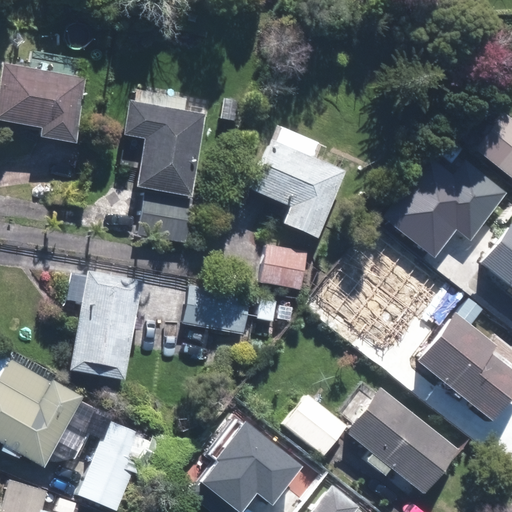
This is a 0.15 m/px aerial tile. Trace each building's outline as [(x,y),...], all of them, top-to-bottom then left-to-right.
[(42,142),(76,147),(87,80),(80,79),(83,65),(61,61),(59,75),(7,66),(0,109),(0,123),(44,131),(42,142)] [(198,115),(133,105),(128,133),(145,136),(137,185),(186,193),(198,115)] [(461,146),(501,179),(511,166),(511,127),(491,110),(461,146)] [(290,206),(282,224),(314,235),(340,172),(317,163),(323,148),(273,128),(248,189),(290,206)] [(464,150),(444,133),(431,148),(450,165),(464,150)] [(428,256),(451,227),(463,237),(501,189),(461,157),(447,174),(422,153),(374,213),(428,256)] [(136,232),(183,241),(190,204),(142,195),(136,232)] [(475,260),(511,289),(511,221),(508,219),(475,260)] [(262,284),(302,291),(308,254),(268,247),(262,284)] [(68,371),(122,379),(138,280),(84,271),(83,274),(69,272),(61,317),(76,319),(68,371)] [(246,296),(187,286),(181,322),(241,333),(241,332),(246,296)] [(403,324),(371,297),(345,329),(377,356),(403,324)] [(259,321),(274,324),(278,304),(263,301),(259,321)] [(49,332),(2,307),(0,311),(0,332),(38,352),(49,332)] [(412,359),(489,419),(511,388),(511,352),(493,338),(490,341),(450,310),(412,359)] [(0,444),(46,470),(87,400),(55,383),(54,386),(10,360),(0,377),(0,444)] [(377,389),(343,432),(369,452),(364,460),(383,474),(388,467),(420,492),(453,449),(377,389)] [(305,397),(284,424),(322,453),(342,425),(305,397)] [(227,511),(247,486),(261,496),(290,458),(234,417),(182,486),(216,511),(227,511)] [(80,497),(116,511),(118,511),(148,438),(109,423),(80,497)] [(43,511),(41,511),(47,493),(9,480),(0,507),(0,511),(43,511)] [(303,511),(345,511),(353,502),(326,482),(303,511)] [(56,511),(75,511),(78,505),(61,500),(56,511)]
